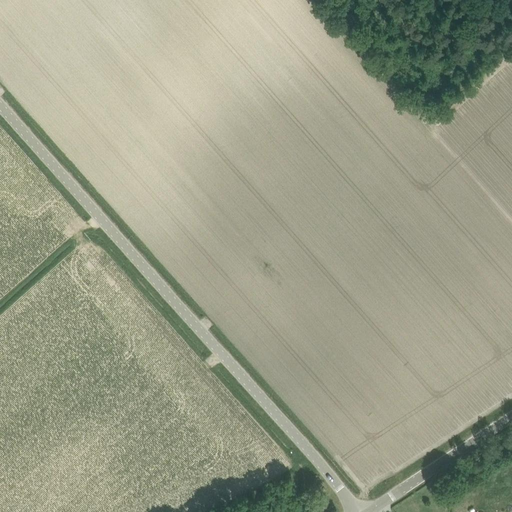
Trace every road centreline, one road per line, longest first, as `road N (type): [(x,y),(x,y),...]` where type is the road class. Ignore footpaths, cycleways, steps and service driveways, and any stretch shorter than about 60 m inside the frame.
road 1 (unclassified): [(362,511),(0,105)]
road 2 (unclassified): [(366,511),(511,417)]
